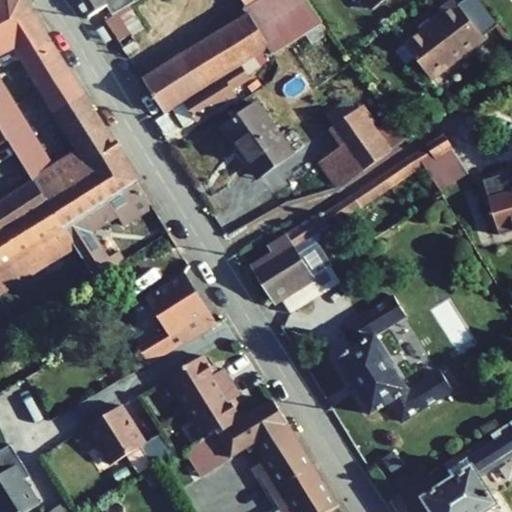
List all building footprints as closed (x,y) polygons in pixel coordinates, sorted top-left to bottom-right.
[(0,0),(0,112),(14,105),(0,81),(0,53),(18,45),(43,87),(68,72),(23,0),(0,0)] [(75,0),(87,18),(106,6),(112,16),(117,13),(135,2),(133,0),(75,0)] [(271,55),(322,23),(305,0),(263,0),(247,10),(240,14),(243,20),(143,80),(163,112),(171,108),(253,57),(267,48),(271,55)] [(240,0),(247,10),(263,0),(240,0)] [(372,10),(385,0),(359,0),(359,1),(365,8),(370,7),(372,10)] [(484,40),(453,0),(439,11),(443,15),(405,45),(415,58),(431,80),(484,40)] [(497,24),(479,0),(462,0),(457,5),(481,36),(497,24)] [(117,13),(105,21),(127,56),(140,48),(117,13)] [(415,58),(405,45),(397,51),(407,64),(415,58)] [(257,64),(271,55),(267,48),(253,57),(257,64)] [(171,108),(183,128),(235,97),(231,90),(248,79),(247,76),(257,64),(253,57),(171,108)] [(57,110),(83,95),(68,72),(43,87),(57,110)] [(64,229),(137,183),(83,95),(57,110),(82,150),(52,169),(14,105),(0,112),(0,124),(9,140),(34,182),(64,229)] [(326,115),(334,126),(355,111),(347,99),(326,115)] [(237,144),(260,177),(293,154),(257,103),(221,128),(234,146),(237,144)] [(339,187),(389,151),(374,131),(370,125),(374,122),(363,108),(359,111),(358,109),(355,111),(334,126),(330,129),(343,147),(321,163),(339,187)] [(391,119),(405,139),(416,132),(401,112),(391,119)] [(374,131),(389,151),(405,139),(391,119),(374,131)] [(0,144),(9,140),(0,124),(0,144)] [(450,146),(443,134),(426,146),(433,157),(450,146)] [(450,146),(433,157),(426,146),(416,153),(424,166),(439,191),(468,173),(450,146)] [(351,196),(359,208),(424,166),(416,153),(404,160),(351,196)] [(511,171),(495,177),(500,195),(488,198),(499,235),(511,230),(511,171)] [(495,177),(483,180),(488,198),(500,195),(495,177)] [(64,229),(34,182),(0,203),(0,269),(34,248),(45,266),(75,247),(64,229)] [(153,207),(137,183),(64,229),(75,247),(96,278),(96,280),(122,262),(117,252),(108,258),(91,234),(117,217),(123,225),(153,207)] [(319,242),(319,233),(359,208),(351,196),(271,246),(276,255),(255,268),(275,301),(281,297),(329,267),(331,265),(317,243),(319,242)] [(0,293),(45,266),(34,248),(0,269),(0,293)] [(329,267),(281,297),(290,313),(339,282),(329,267)] [(184,274),(146,299),(168,334),(139,350),(146,362),(148,364),(216,325),(184,274)] [(355,347),(336,359),(371,415),(390,403),(401,422),(452,391),(440,371),(409,391),(375,335),(406,316),(394,296),(343,328),(355,347)] [(132,370),(146,362),(139,350),(125,359),(132,370)] [(186,410),(232,382),(224,368),(218,372),(214,374),(207,363),(203,356),(166,378),(186,410)] [(210,360),(207,363),(214,374),(218,372),(210,360)] [(232,382),(186,410),(203,438),(216,430),(218,434),(242,419),(238,412),(231,401),(234,399),(240,395),(232,382)] [(234,399),(231,401),(238,412),(241,410),(234,399)] [(200,477),(254,443),(287,422),(273,400),(242,419),(218,434),(216,430),(203,438),(183,449),(200,477)] [(145,443),(121,405),(87,426),(111,465),(126,455),(145,443)] [(511,421),(490,436),(493,441),(469,457),(448,470),(454,479),(423,498),(432,511),(483,511),(496,504),(477,475),(511,452),(511,450),(510,447),(511,445),(511,421)] [(287,422),(254,443),(265,460),(297,439),(287,422)] [(160,433),(145,443),(126,455),(137,474),(173,453),(160,433)] [(326,511),(338,505),(297,439),(265,460),(254,467),(281,509),(275,511),(326,511)] [(0,475),(1,477),(16,468),(22,464),(10,445),(0,450),(0,475)] [(465,451),(444,464),(448,470),(469,457),(465,451)] [(0,511),(26,511),(39,504),(16,468),(1,477),(0,475),(0,511)] [(146,479),(152,488),(164,480),(158,471),(146,479)] [(49,511),(71,511),(66,502),(49,511)]
